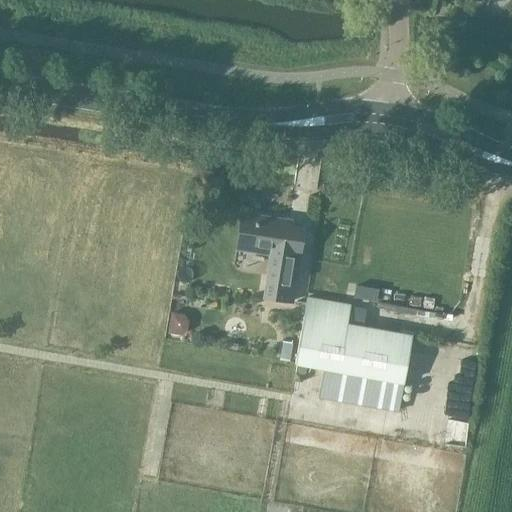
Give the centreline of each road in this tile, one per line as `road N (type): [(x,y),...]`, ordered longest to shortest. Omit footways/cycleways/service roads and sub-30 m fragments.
road 1 (tertiary): [(0,86),(233,123),(382,119)]
road 2 (unknown): [(511,187),(469,330),(433,413),(415,428),(359,420)]
road 3 (tertiary): [(382,119),(511,165)]
